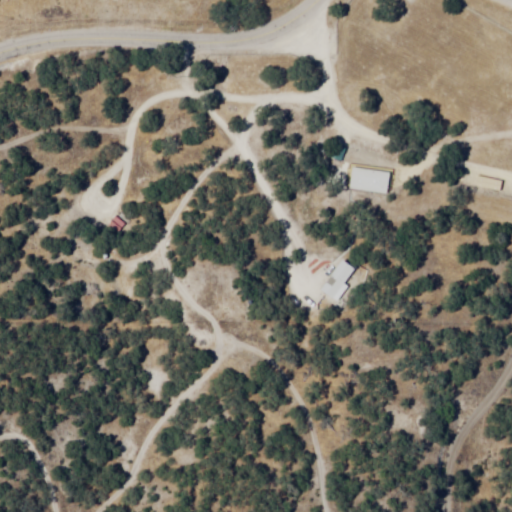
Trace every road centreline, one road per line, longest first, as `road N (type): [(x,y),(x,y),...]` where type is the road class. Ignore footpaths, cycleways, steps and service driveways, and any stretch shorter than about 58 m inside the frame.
road 1 (secondary): [(0,58),(105,37),(255,37),(316,0)]
road 2 (track): [(511,357),(449,445),(443,511)]
